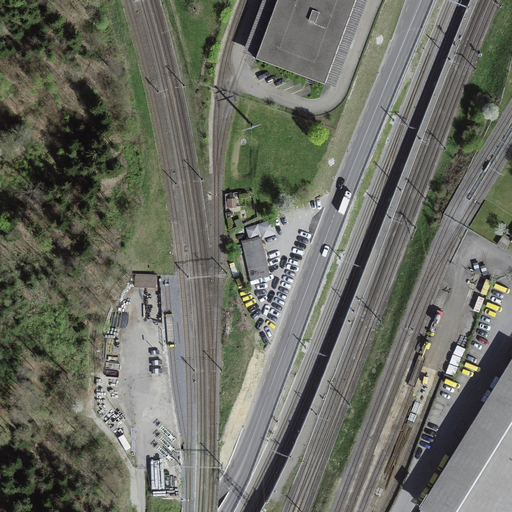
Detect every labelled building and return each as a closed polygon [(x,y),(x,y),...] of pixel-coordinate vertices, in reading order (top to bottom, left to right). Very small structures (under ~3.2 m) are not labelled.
[(277,0),(255,62),(323,86),(355,0),(277,0)] [(264,239),(243,244),(253,283),(274,277),(264,239)] [(136,271),(136,284),(157,285),(157,272),(136,271)] [(511,511),(511,357),(419,510),(422,511),(511,511)] [(153,369),(155,384),(170,382),(167,367),(153,369)] [(157,386),(154,395),(174,400),(176,391),(157,386)]
